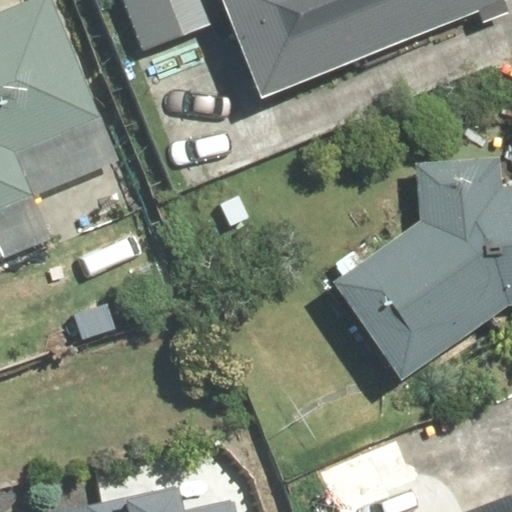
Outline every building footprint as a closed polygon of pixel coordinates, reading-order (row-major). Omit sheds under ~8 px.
[(42,0),(0,0),(0,259),(128,207),(42,0)] [(498,0),(196,0),(240,107),(500,3),(498,0)] [(490,311),(511,310),(511,187),(489,189),(487,162),(402,167),(406,226),(312,290),(380,388),(490,311)] [(223,511),(222,503),(174,511),(170,511),(165,491),(70,511),(223,511)] [(511,511),(511,494),(463,511),(511,511)]
